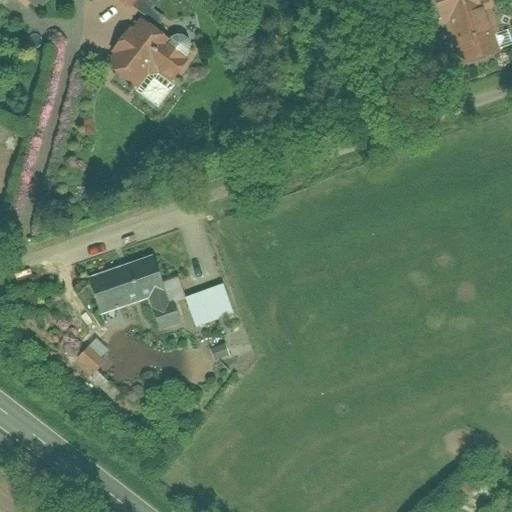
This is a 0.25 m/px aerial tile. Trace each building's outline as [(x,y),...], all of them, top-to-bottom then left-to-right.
[(203,56),(136,2),(137,0),(107,0),(126,15),(108,38),(121,48),(103,71),(125,89),(141,69),(173,94),(203,56)] [(511,0),(434,0),(454,60),(496,47),(482,4),(493,0),(503,0),(507,10),(511,8),(511,0)] [(175,300),(169,283),(156,287),(145,258),(75,284),(89,321),(137,303),(145,326),(167,319),(162,305),(175,300)] [(221,293),(180,305),(188,334),(230,322),(221,293)] [(145,328),(150,343),(177,334),(172,319),(145,328)] [(102,358),(90,348),(84,354),(96,365),(102,358)] [(209,358),(213,368),(228,363),(225,353),(209,358)] [(95,369),(82,356),(70,368),(83,381),(95,369)] [(86,388),(107,406),(117,394),(97,376),(86,388)]
